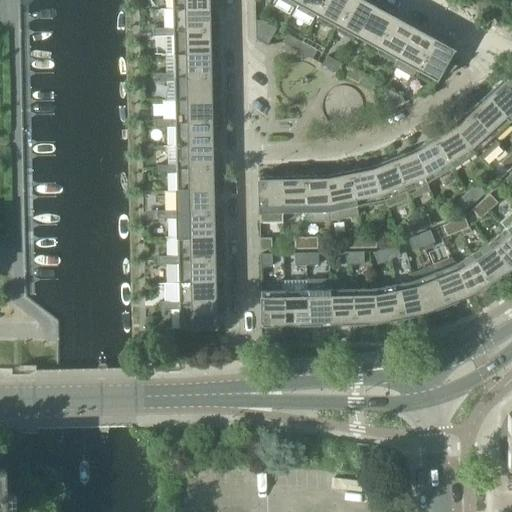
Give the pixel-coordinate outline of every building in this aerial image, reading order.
[(171,0),(172,9),(160,9),(160,10),(164,10),(208,9),(207,0),(171,0)] [(325,0),(299,0),(296,5),(316,16),(325,0)] [(325,0),(316,16),(336,27),(351,0),(325,0)] [(374,6),(361,0),(351,0),(336,27),(356,38),(374,6)] [(374,6),(356,38),(376,49),(394,17),(374,6)] [(208,9),(164,10),(165,28),(153,29),(153,37),(161,36),(161,35),(166,31),(166,29),(173,28),(173,32),(217,31),(217,23),(209,23),(208,9)] [(414,28),(394,17),(376,49),(396,60),(414,28)] [(260,42),(269,25),(262,21),(255,21),(255,39),(260,42)] [(276,29),(269,25),(260,42),(267,46),(276,29)] [(161,35),(161,36),(165,36),(165,54),(161,55),(161,56),(165,56),(209,54),(209,40),(218,40),(217,31),(173,32),(173,28),(166,29),(166,31),(161,35)] [(434,39),(414,28),(396,60),(416,71),(434,39)] [(297,51),(302,43),(287,34),(282,43),(297,51)] [(455,51),(434,39),(416,71),(437,82),(438,75),(444,78),(456,66),(448,62),(454,52),(455,52),(455,51)] [(302,43),(297,51),(312,59),(316,51),(302,43)] [(209,54),(165,56),(166,74),(154,74),(154,82),(162,82),(162,80),(167,76),(167,74),(174,74),(174,78),(218,77),(218,69),(209,69),(209,54)] [(327,56),(322,65),(337,73),(342,64),(327,56)] [(357,84),(362,75),(347,67),(342,76),(357,84)] [(162,80),(162,82),(166,82),(166,100),(162,100),(162,101),(174,101),(210,100),(210,85),(219,85),(218,77),(174,78),(174,74),(167,74),(167,76),(162,80)] [(376,83),(362,75),(357,84),(372,92),(376,83)] [(511,81),(507,79),(506,80),(508,81),(505,83),(502,80),(486,95),(510,122),(511,119),(511,81)] [(385,110),(394,93),(387,89),(378,106),(385,110)] [(394,93),(385,110),(390,113),(405,103),(401,97),(394,93)] [(486,95),(469,111),(493,137),(510,122),(486,95)] [(210,100),(174,101),(174,119),(155,120),(155,128),(163,128),(163,126),(168,122),(168,120),(175,120),(175,124),(219,123),(219,114),(210,115),(210,100)] [(493,137),(469,111),(452,126),(476,153),(481,159),(498,143),(493,137)] [(163,126),(163,128),(167,128),(167,146),(163,146),(163,147),(167,147),(211,146),(211,131),(220,131),(219,123),(175,124),(175,120),(168,120),(168,122),(163,126)] [(476,153),(452,126),(433,138),(452,168),(473,155),(476,153)] [(452,168),(433,138),(414,150),(427,183),(430,182),(452,168)] [(211,146),(167,147),(168,165),(156,165),(156,173),(164,173),(164,172),(169,168),(169,166),(176,166),(176,170),(220,168),(220,160),(212,160),(211,146)] [(427,183),(414,150),(392,158),(401,179),(406,192),(409,199),(430,191),(427,183)] [(511,169),(511,159),(509,156),(500,164),(508,173),(511,169)] [(406,192),(401,179),(392,158),(371,167),(384,200),(406,192)] [(212,177),(221,176),(220,168),(176,170),(176,166),(169,166),(169,168),(164,172),(164,173),(168,173),(168,191),(164,192),(164,193),(168,193),(212,191),(212,177)] [(384,200),(371,167),(349,171),(357,207),(381,202),(384,200)] [(357,207),(349,171),(327,176),(329,220),(332,220),(358,215),(357,207)] [(305,212),(305,176),(282,177),(283,213),(305,212)] [(329,220),(327,176),(305,176),(305,212),(305,220),(329,220)] [(283,213),(282,177),(258,177),(259,221),(282,221),(283,213)] [(477,185),(467,195),(475,203),(485,194),(477,185)] [(221,214),(221,205),(212,206),(212,191),(168,193),(169,211),(157,211),(157,219),(165,219),(165,217),(169,213),(169,211),(177,211),(177,215),(221,214)] [(475,203),(467,195),(457,204),(465,213),(475,203)] [(490,196),(481,204),(489,213),(498,205),(490,196)] [(489,213),(481,204),(472,212),(480,221),(489,213)] [(222,222),(221,214),(177,215),(177,211),(169,211),(169,213),(165,217),(165,219),(177,219),(177,238),(213,237),(213,222),(222,222)] [(416,220),(421,231),(432,227),(427,216),(416,220)] [(464,218),(453,223),(458,234),(469,229),(464,218)] [(421,231),(416,220),(405,225),(410,236),(421,231)] [(458,234),(453,223),(442,227),(447,238),(458,234)] [(511,270),(511,236),(505,228),(490,242),(488,243),(511,270)] [(419,237),(423,248),(434,243),(430,232),(419,237)] [(213,237),(177,238),(177,256),(178,261),(222,259),(222,251),(213,251),(213,237)] [(423,248),(419,237),(408,241),(412,252),(423,248)] [(362,250),(362,238),(348,238),(349,250),(362,250)] [(376,238),(362,238),(362,250),(376,250),(376,238)] [(305,251),(305,239),(293,239),(293,251),(305,251)] [(305,239),(305,251),(317,251),(317,239),(305,239)] [(271,252),(271,240),(259,240),(259,252),(271,252)] [(488,243),(471,254),(490,284),(511,270),(488,243)] [(384,250),(389,261),(400,257),(395,246),(384,250)] [(389,261),(384,250),(373,255),(378,266),(389,261)] [(351,266),(351,254),(339,255),(339,267),(351,266)] [(351,254),(351,266),(363,266),(363,254),(351,254)] [(471,254),(454,265),(469,298),(490,284),(471,254)] [(305,267),(305,255),(293,255),(293,268),(305,267)] [(317,255),(305,255),(305,267),(317,267),(317,255)] [(214,268),(223,268),(222,259),(178,261),(177,256),(157,257),(158,265),(170,265),(170,283),(214,282),(214,268)] [(271,256),(259,256),(259,268),(271,268),(271,256)] [(469,298),(454,265),(451,258),(431,265),(448,306),(469,298)] [(448,306),(431,265),(413,273),(416,280),(426,315),(448,306)] [(416,280),(394,285),(401,320),(426,315),(416,280)] [(223,305),(223,297),(214,297),(214,282),(170,283),(171,302),(158,302),(158,310),(167,310),(167,308),(171,304),(171,302),(179,302),(179,306),(223,305)] [(401,320),(394,285),(372,289),(376,325),(401,320)] [(376,325),(372,289),(352,290),(353,326),(376,325)] [(330,290),(307,291),(308,327),(330,326),(330,290)] [(353,326),(352,290),(330,290),(330,326),(353,326)] [(285,327),(284,291),(260,292),(261,328),(285,327)] [(308,327),(307,291),(284,291),(285,327),(308,327)] [(215,313),(223,313),(223,305),(179,306),(179,302),(171,302),(171,304),(167,308),(167,310),(171,310),(171,328),(167,328),(167,329),(219,329),(219,327),(215,327),(215,313)] [(397,490),(397,487),(397,484),(389,485),(390,493),(397,492),(397,490)]
